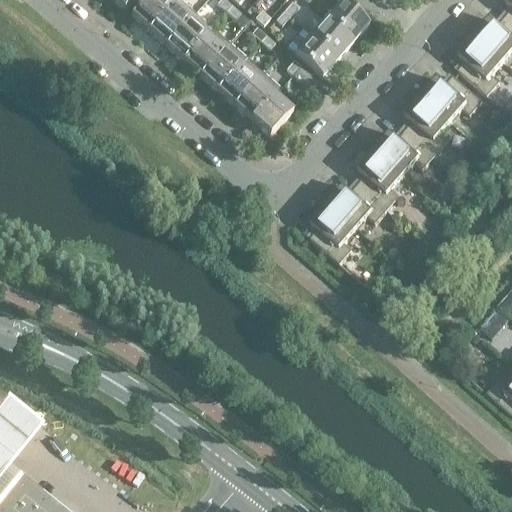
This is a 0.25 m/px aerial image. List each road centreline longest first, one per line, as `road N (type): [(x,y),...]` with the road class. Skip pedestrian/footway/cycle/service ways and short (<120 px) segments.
road 1 (residential): [(420,37),(295,181),(268,184),(251,180),(41,0)]
road 2 (secondary): [(288,511),(183,428),(72,359)]
